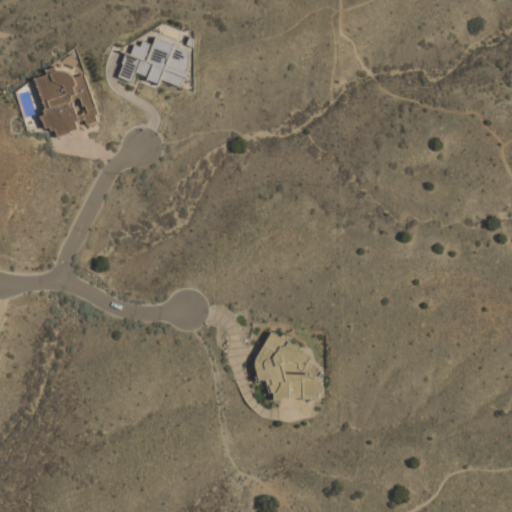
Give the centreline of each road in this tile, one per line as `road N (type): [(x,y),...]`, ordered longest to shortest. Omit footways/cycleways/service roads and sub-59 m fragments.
road 1 (residential): [(0,283),(61,281),(126,310),(188,309)]
road 2 (residential): [(142,146),(110,169),(64,258),(61,281)]
